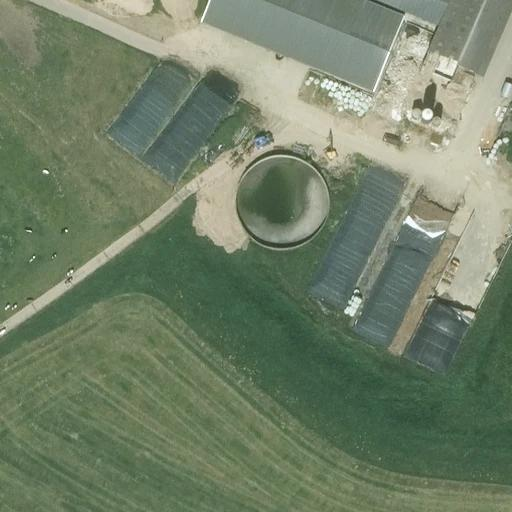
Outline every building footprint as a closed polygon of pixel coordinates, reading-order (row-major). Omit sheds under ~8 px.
[(337,0),(309,69),(373,95),(404,19),(356,0),(337,0)] [(371,0),(398,11),(440,27),(421,71),(468,91),(506,0),(371,0)] [(203,75),(173,120),(133,93),(105,135),(176,184),(235,97),(203,75)] [(324,238),(322,174),(243,177),(244,200),(255,199),(256,219),(262,218),(263,240),(324,238)] [(407,206),(353,332),(392,349),(453,203),(419,189),(411,208),(407,206)] [(406,361),(449,375),(466,323),(423,309),(406,361)]
